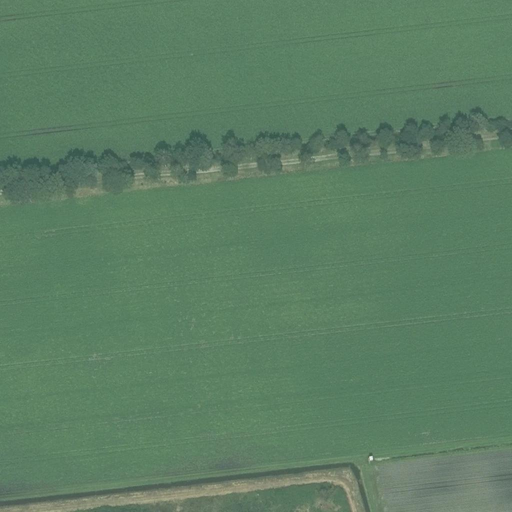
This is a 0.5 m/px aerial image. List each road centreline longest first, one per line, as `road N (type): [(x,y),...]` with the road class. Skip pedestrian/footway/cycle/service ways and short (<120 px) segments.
road 1 (track): [(0,194),(511,137)]
road 2 (track): [(357,511),(350,485),(329,476),(7,511)]
